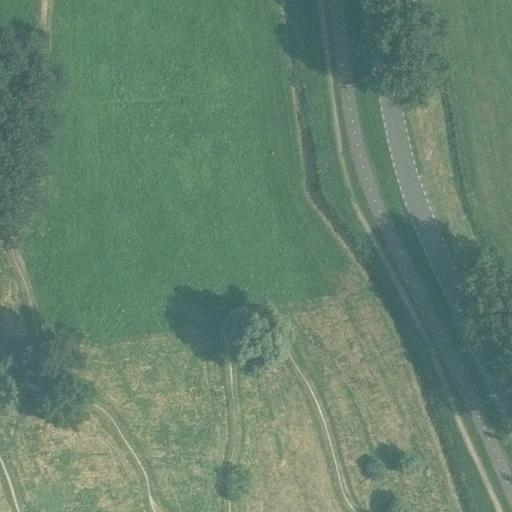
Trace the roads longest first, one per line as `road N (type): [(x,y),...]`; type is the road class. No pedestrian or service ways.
road 1 (unknown): [(498,511),(438,369),(354,204),(320,0)]
road 2 (tertiary): [(511,410),(426,242),(399,157),(374,0)]
